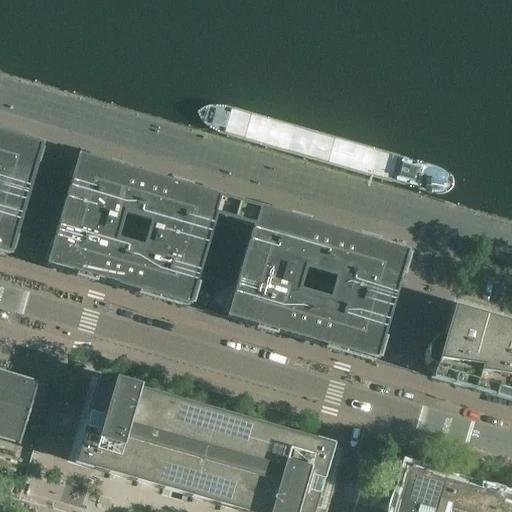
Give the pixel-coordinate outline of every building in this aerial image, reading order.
[(0,254),(7,256),(38,148),(0,137),(0,254)] [(76,160),(45,267),(373,362),(404,255),(76,160)] [(511,326),(451,308),(442,341),(435,339),(436,338),(435,338),(428,347),(426,349),(425,351),(425,352),(424,355),(424,357),(424,359),(424,361),(425,362),(426,365),(427,366),(428,366),(427,365),(434,367),(431,379),(511,402),(511,326)] [(0,439),(19,445),(38,383),(0,371),(0,439)] [(198,501),(228,416),(98,378),(88,414),(80,443),(74,464),(92,470),(198,501)] [(317,496),(325,468),(331,446),(313,441),(313,440),(228,416),(198,501),(237,511),(313,511),(318,496),(317,496)] [(511,511),(511,495),(484,487),(483,490),(431,475),(431,474),(427,473),(427,472),(410,467),(410,468),(405,467),(403,473),(401,472),(397,474),(394,484),(396,487),(399,488),(399,490),(392,511),(511,511)]
